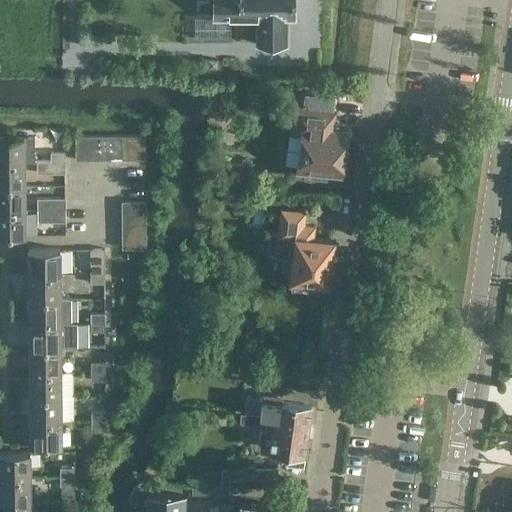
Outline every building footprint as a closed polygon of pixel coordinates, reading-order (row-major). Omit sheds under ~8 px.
[(296,19),(295,0),(213,0),(213,17),(195,18),(195,39),(231,39),(231,18),(256,18),(256,45),(288,45),(288,18),(296,19)] [(299,108),(292,166),(312,168),(311,177),(328,179),(329,170),(342,172),(347,132),(324,129),(326,111),(299,108)] [(76,160),(146,159),(146,135),(76,136),(76,160)] [(0,137),(0,161),(26,162),(36,162),(36,137),(25,137),(0,137)] [(65,162),(65,152),(51,152),(51,162),(65,162)] [(0,186),(26,186),(26,162),(0,161),(0,186)] [(228,176),(243,178),(245,163),(230,161),(228,176)] [(65,162),(51,162),(38,162),(38,174),(65,174),(65,162)] [(0,211),(26,211),(26,186),(0,186),(0,211)] [(38,211),(66,210),(66,198),(38,199),(38,211)] [(123,249),(146,249),(146,204),(123,204),(123,249)] [(309,290),(327,292),(334,240),(313,238),(315,225),(305,223),(306,210),(281,207),(278,233),(270,232),(268,252),(275,253),(274,254),(289,256),(288,258),(294,259),(291,279),(310,281),(309,290)] [(265,227),(268,210),(256,208),(253,226),(265,227)] [(67,235),(67,222),(66,210),(38,211),(38,223),(55,222),(55,235),(67,235)] [(0,236),(27,236),(26,211),(0,211),(0,236)] [(91,266),(105,266),(105,249),(91,249),(91,266)] [(29,276),(61,275),(61,250),(29,251),(29,276)] [(91,283),(105,283),(105,266),(91,266),(91,283)] [(30,300),(61,299),(61,275),(29,276),(30,300)] [(30,324),(62,324),(71,324),(71,299),(61,299),(30,300),(30,324)] [(91,323),(105,323),(105,314),(91,314),(91,323)] [(91,333),(105,332),(105,323),(91,323),(91,333)] [(76,348),(76,324),(71,324),(62,324),(30,324),(30,348),(62,348),(76,348)] [(30,373),(62,372),(62,348),(30,348),(30,373)] [(233,375),(235,363),(215,360),(213,371),(233,375)] [(91,372),(106,372),(105,363),(91,363),(91,372)] [(30,373),(31,397),(73,396),(73,372),(62,372),(30,373)] [(92,381),(106,381),(106,372),(91,372),(92,381)] [(31,397),(31,421),(63,421),(73,421),(73,396),(31,397)] [(307,435),(311,406),(251,398),(248,414),(269,417),(267,430),(307,435)] [(92,420),(106,420),(106,411),(92,411),(92,420)] [(92,430),(106,429),(106,420),(92,420),(92,430)] [(31,446),(63,446),(63,421),(31,421),(31,446)] [(307,435),(267,430),(267,431),(261,430),(259,439),(260,443),(260,445),(261,446),(263,448),(265,449),(267,450),(271,451),(289,453),(288,462),(304,464),(307,435)] [(0,477),(31,477),(30,452),(0,452),(0,477)] [(60,477),(74,477),(74,468),(60,468),(60,477)] [(222,472),(203,472),(203,482),(222,482),(222,483),(279,484),(278,470),(222,470),(222,472)] [(0,502),(31,502),(31,477),(0,477),(0,502)] [(60,486),(74,486),(74,477),(60,477),(60,486)] [(204,485),(192,485),(192,494),(204,494),(204,485)] [(216,485),(204,485),(204,494),(216,494),(216,485)] [(216,485),(216,494),(228,494),(228,485),(216,485)] [(142,490),(140,489),(137,487),(135,486),(129,496),(131,498),(136,500),(142,490)] [(185,491),(146,491),(146,511),(185,511),(185,491)] [(296,511),(297,509),(240,501),(238,511),(296,511)] [(0,511),(30,511),(31,502),(0,502),(0,511)]
